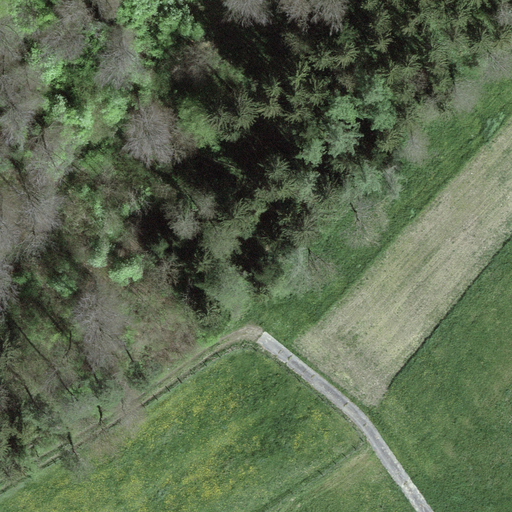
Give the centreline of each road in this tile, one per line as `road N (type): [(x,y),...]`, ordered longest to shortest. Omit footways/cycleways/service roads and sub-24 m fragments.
road 1 (track): [(237,336),(0,483)]
road 2 (track): [(237,336),(266,343),(361,428),(420,511)]
